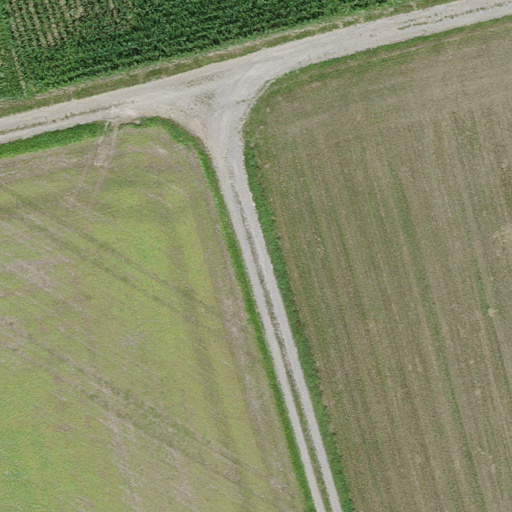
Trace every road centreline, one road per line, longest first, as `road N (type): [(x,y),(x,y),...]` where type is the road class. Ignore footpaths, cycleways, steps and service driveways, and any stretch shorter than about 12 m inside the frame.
road 1 (track): [(511,19),(0,141)]
road 2 (track): [(326,511),(203,93)]
